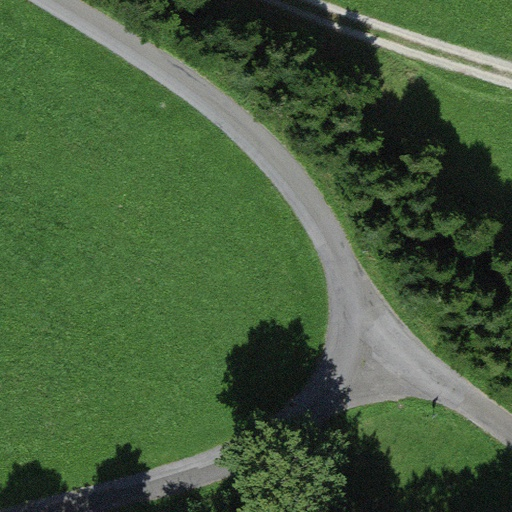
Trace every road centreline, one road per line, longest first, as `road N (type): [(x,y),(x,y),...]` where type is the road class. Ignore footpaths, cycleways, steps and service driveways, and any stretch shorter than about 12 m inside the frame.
road 1 (residential): [(35,511),(227,462),(336,385),(361,337),(353,279),(318,208),(266,142),(187,80),(51,0)]
road 2 (track): [(361,337),(430,374),(511,446)]
road 3 (track): [(351,0),(511,44)]
